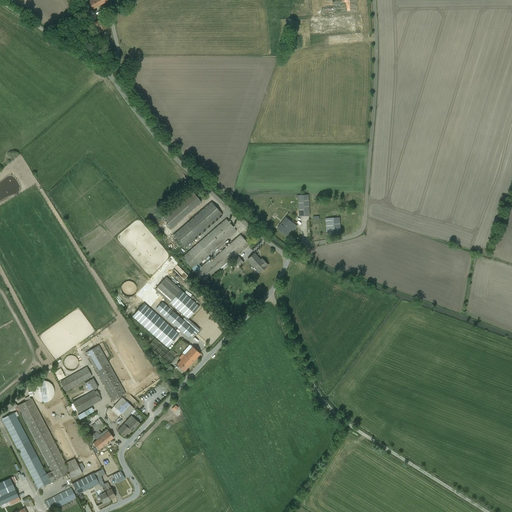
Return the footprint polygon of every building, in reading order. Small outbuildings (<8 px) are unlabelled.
[(92,15),(108,7),(105,0),(97,0),(87,5),(92,15)] [(311,20),(308,20),(310,38),(367,33),(365,14),(311,19),(311,20)] [(98,33),(107,29),(103,20),(93,24),(98,33)] [(169,229),(200,202),(189,189),(158,215),(169,229)] [(299,216),(308,216),(307,195),(298,196),(299,216)] [(183,248),(222,215),(211,203),(173,236),(183,248)] [(286,236),(296,225),(286,216),(276,227),(286,236)] [(312,232),(319,232),(318,217),(310,218),(310,221),(303,222),(304,229),(311,228),(312,232)] [(326,235),(341,234),(339,218),(325,219),(326,235)] [(204,284),(248,245),(239,234),(201,267),(198,264),(236,231),(226,219),(181,258),(204,284)] [(246,258),(258,273),(268,265),(261,257),(259,259),(254,252),(246,258)] [(239,267),(243,263),(238,258),(234,262),(239,267)] [(189,319),(199,306),(165,277),(154,290),(189,319)] [(167,346),(178,334),(141,301),(130,314),(167,346)] [(155,308),(188,338),(194,331),(162,301),(155,308)] [(206,347),(211,342),(204,335),(198,341),(206,347)] [(168,366),(176,357),(154,338),(147,347),(168,366)] [(110,402),(125,394),(99,345),(84,353),(110,402)] [(184,370),(199,354),(191,346),(176,362),(184,370)] [(65,391),(91,377),(86,367),(60,381),(65,391)] [(97,387),(93,379),(85,384),(89,391),(97,387)] [(44,392),(33,391),(33,397),(39,397),(38,402),(57,403),(58,383),(49,383),(49,387),(44,387),(44,392)] [(77,413),(100,400),(95,390),(71,403),(77,413)] [(126,419),(134,409),(122,398),(114,407),(126,419)] [(37,491),(79,469),(74,459),(65,464),(31,399),(17,406),(51,472),(46,475),(14,413),(1,420),(37,491)] [(84,421),(99,413),(96,408),(81,417),(84,421)] [(124,439),(139,423),(130,415),(116,431),(124,439)] [(96,432),(104,425),(98,419),(91,425),(96,432)] [(97,451),(113,438),(107,431),(91,444),(97,451)] [(125,472),(117,474),(120,483),(128,480),(125,472)] [(0,506),(18,498),(9,479),(0,483),(0,506)] [(108,500),(115,497),(110,488),(104,491),(108,500)] [(76,489),(48,499),(52,511),(80,500),(76,489)] [(108,500),(104,491),(97,495),(101,504),(108,500)]
